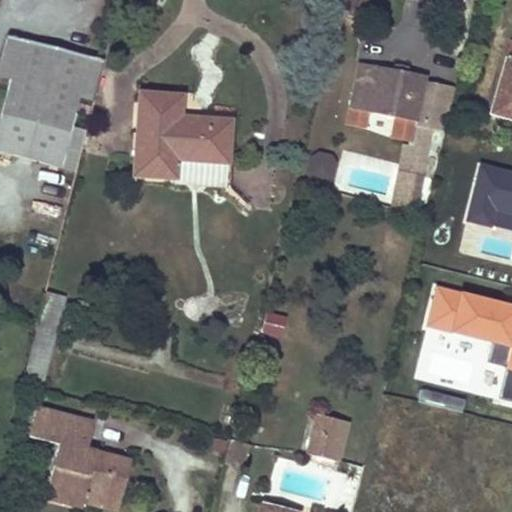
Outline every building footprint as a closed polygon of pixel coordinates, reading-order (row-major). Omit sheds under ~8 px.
[(81,89),(96,93),(107,54),(9,30),(0,67),(0,68),(16,72),(0,133),(0,144),(63,161),(81,89)] [(489,113),(511,119),(511,40),(509,40),(489,113)] [(367,111),(394,116),(390,137),(407,140),(411,141),(424,77),(360,64),(347,122),(364,125),(367,111)] [(180,94),(139,92),(133,174),(174,177),(175,160),(227,163),(230,120),(191,117),(191,121),(178,120),(179,116),(180,94)] [(423,151),(401,146),(392,189),(409,193),(413,177),(418,177),(423,151)] [(332,179),(334,156),(314,155),(312,178),(332,179)] [(511,171),(478,163),(463,221),(491,228),(492,223),(511,228),(511,171)] [(511,306),(437,287),(426,327),(490,344),(485,363),(506,368),(499,394),(511,397),(511,306)] [(36,329),(46,331),(56,334),(66,298),(45,292),(39,318),(36,328),(36,329)] [(286,314),(267,310),(262,332),(281,336),(286,314)] [(22,383),(43,388),(56,334),(46,331),(36,329),(22,383)] [(463,402),(422,390),(419,400),(460,412),(463,402)] [(45,496),(80,505),(81,500),(85,488),(119,497),(128,461),(95,452),(94,456),(83,454),(84,449),(91,423),(35,408),(28,435),(59,443),(45,496)] [(306,454),(321,458),(336,462),(347,423),(317,414),(306,454)] [(207,450),(214,453),(221,455),(226,442),(212,437),(207,450)] [(81,500),(115,509),(119,497),(85,488),(81,500)] [(291,511),(261,503),(258,511),(291,511)]
